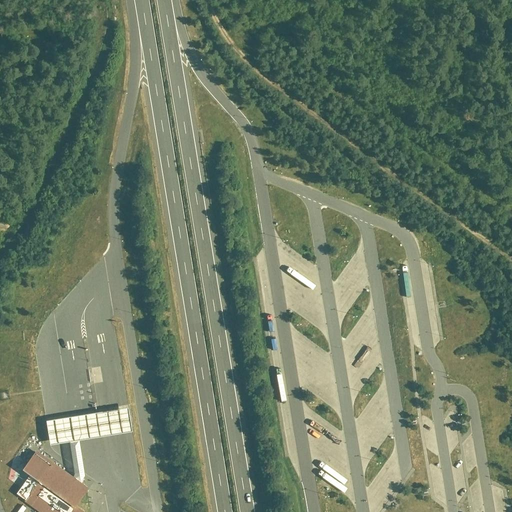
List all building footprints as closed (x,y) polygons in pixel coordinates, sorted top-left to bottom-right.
[(283,244),(280,249),(308,266),(311,261),(283,244)] [(262,262),(256,263),(259,278),(266,277),(262,262)] [(48,418),(52,442),(71,439),(81,438),(135,430),(131,405),(48,418)] [(71,439),(77,476),(86,482),(88,477),(81,438),(71,439)] [(77,476),(54,460),(53,462),(39,452),(27,468),(34,473),(19,493),(46,511),(86,511),(88,509),(81,504),(93,487),(86,482),(77,476)]
